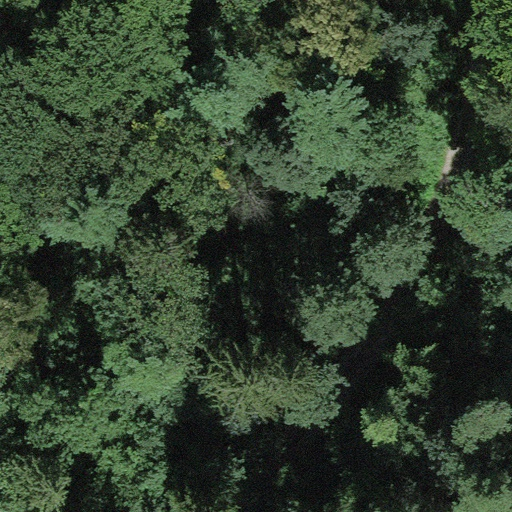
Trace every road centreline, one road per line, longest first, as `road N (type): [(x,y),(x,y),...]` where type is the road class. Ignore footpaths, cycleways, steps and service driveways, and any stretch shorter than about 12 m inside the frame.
road 1 (track): [(232,511),(415,300)]
road 2 (track): [(415,300),(482,70)]
